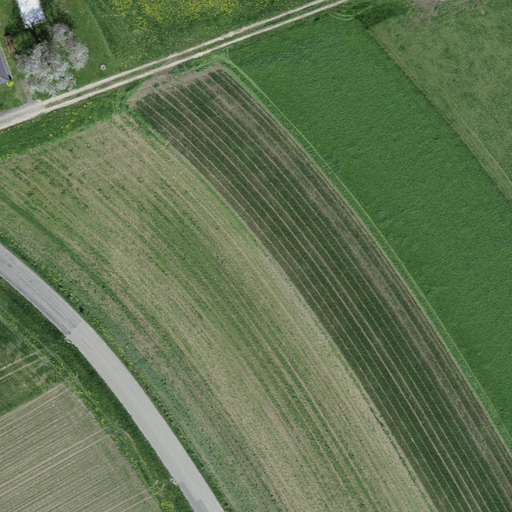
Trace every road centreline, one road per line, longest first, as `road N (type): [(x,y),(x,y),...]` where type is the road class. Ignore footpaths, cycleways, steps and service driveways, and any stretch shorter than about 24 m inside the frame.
road 1 (track): [(0,121),(335,0)]
road 2 (unclassified): [(211,511),(126,387),(0,256)]
